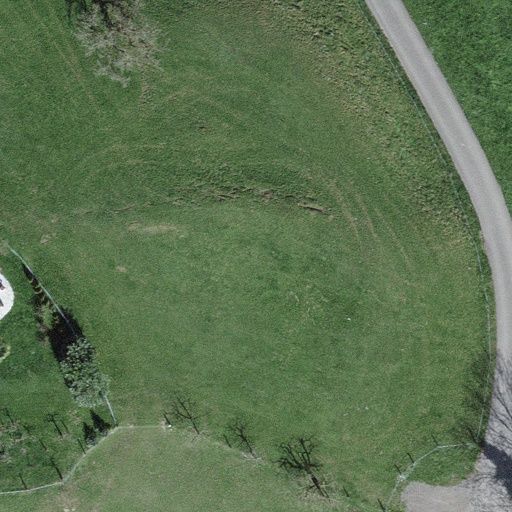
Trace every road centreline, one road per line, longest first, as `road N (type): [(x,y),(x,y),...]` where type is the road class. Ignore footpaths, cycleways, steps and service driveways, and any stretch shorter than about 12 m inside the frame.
road 1 (track): [(511,234),(401,0)]
road 2 (track): [(506,511),(511,354)]
